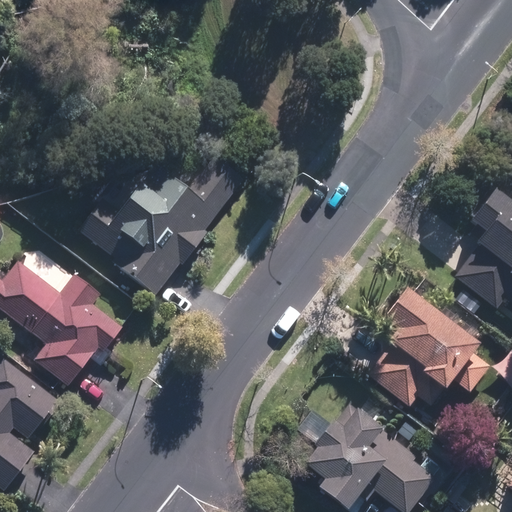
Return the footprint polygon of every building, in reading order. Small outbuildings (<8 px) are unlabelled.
[(199,181),(165,156),(142,188),(123,174),(81,231),(163,291),(249,174),(220,153),(199,181)] [(467,253),(447,279),(492,313),(507,293),(511,296),(511,221),(478,196),(455,226),(467,235),(458,246),(467,253)] [(9,278),(0,272),(0,305),(50,341),(37,360),(75,387),(101,350),(106,353),(128,322),(102,304),(111,291),(80,270),(66,290),(22,259),(9,278)] [(382,352),(361,379),(404,412),(413,399),(423,407),(442,381),(462,395),(483,368),(466,355),(470,350),(430,320),(428,323),(390,295),(368,324),(384,336),(375,347),(382,352)] [(0,483),(9,491),(40,451),(16,432),(23,423),(38,435),(66,399),(11,355),(0,368),(0,483)] [(328,434),(319,426),(301,448),(306,452),(291,470),(310,485),(303,493),(326,511),(336,511),(348,499),(355,505),(366,493),(388,511),(407,511),(430,484),(408,466),(413,460),(374,428),(370,433),(346,413),(328,434)] [(511,511),(511,472),(493,496),(511,511),(510,511),(511,511)]
